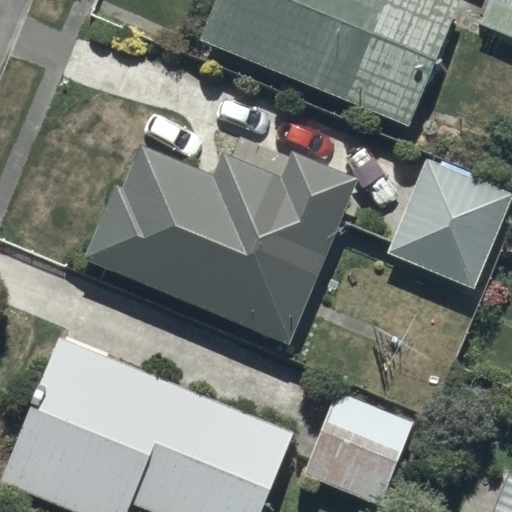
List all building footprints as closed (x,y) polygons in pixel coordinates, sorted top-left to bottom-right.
[(458,0),(215,0),(199,41),(407,125),(458,0)] [(511,0),(488,0),(478,24),(511,38),(511,0)] [(359,181),(293,154),(282,180),(223,156),(214,178),(142,148),(124,192),(115,189),(85,262),(289,347),(359,181)] [(511,195),(427,160),(388,254),(473,289),(511,195)] [(60,339),(0,481),(0,482),(70,511),(128,511),(131,506),(146,511),(263,511),(295,437),(60,339)] [(415,424),(336,392),(303,475),(382,507),(415,424)] [(511,511),(511,471),(507,469),(489,511),(511,511)]
